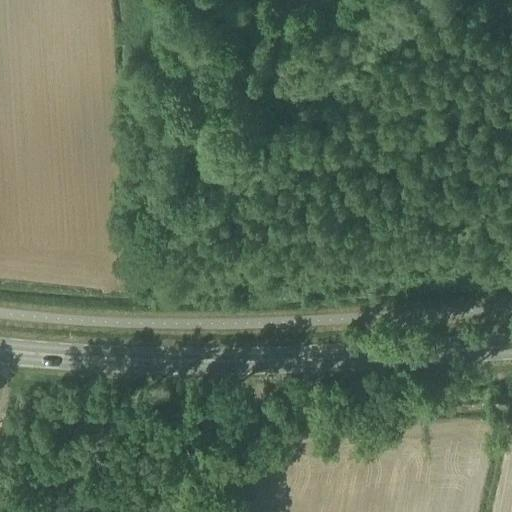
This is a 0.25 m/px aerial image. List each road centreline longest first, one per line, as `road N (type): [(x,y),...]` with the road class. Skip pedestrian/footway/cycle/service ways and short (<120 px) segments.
road 1 (secondary): [(511,344),(172,362),(0,352)]
road 2 (track): [(201,511),(231,359)]
